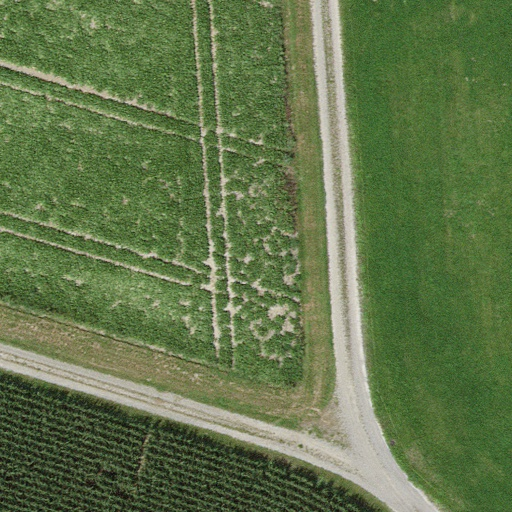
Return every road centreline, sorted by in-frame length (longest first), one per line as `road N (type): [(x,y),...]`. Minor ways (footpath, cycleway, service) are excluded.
road 1 (track): [(421,511),(395,480),(352,347),(329,0)]
road 2 (track): [(415,511),(366,478),(292,444),(0,353)]
